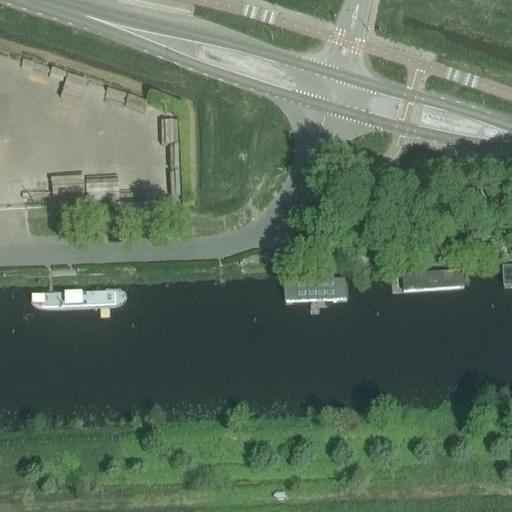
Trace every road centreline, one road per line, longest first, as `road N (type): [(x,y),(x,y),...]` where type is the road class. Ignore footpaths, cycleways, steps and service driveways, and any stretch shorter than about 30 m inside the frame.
road 1 (unclassified): [(0,258),(206,250),(245,240),(296,196),(328,106)]
road 2 (secondary): [(338,75),(259,51),(115,26)]
road 3 (secondary): [(115,26),(195,65),(328,106)]
road 4 (secondary): [(328,106),(415,132),(511,147)]
road 5 (secondary): [(511,129),(338,75)]
